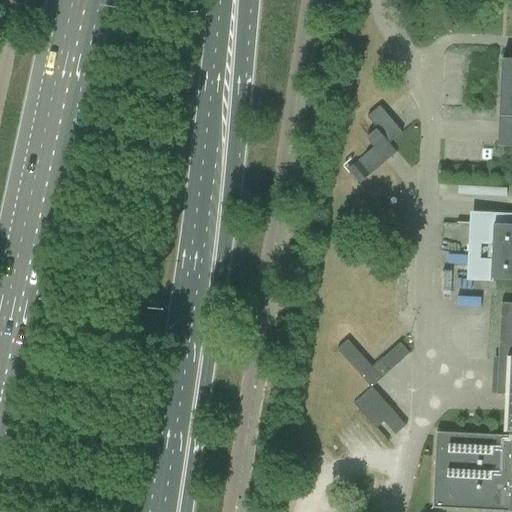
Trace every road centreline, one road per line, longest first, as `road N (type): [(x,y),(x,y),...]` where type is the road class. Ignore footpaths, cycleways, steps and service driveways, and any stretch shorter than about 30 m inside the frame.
road 1 (primary): [(149,511),(218,0)]
road 2 (primary): [(185,511),(246,0)]
road 3 (primary): [(72,0),(0,323)]
